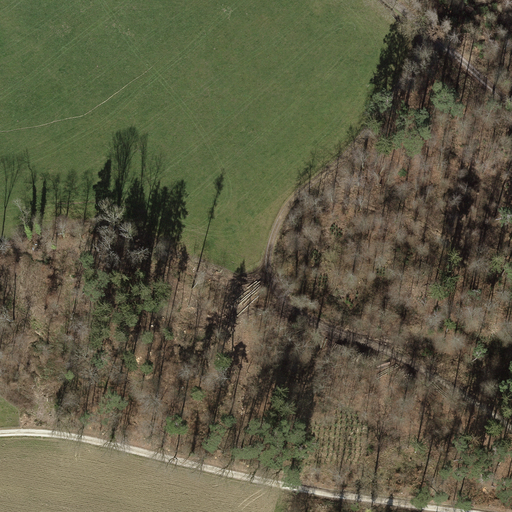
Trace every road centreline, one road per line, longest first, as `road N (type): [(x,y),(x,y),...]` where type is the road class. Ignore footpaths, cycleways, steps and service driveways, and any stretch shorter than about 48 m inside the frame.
road 1 (track): [(434,36),(343,153),(285,208),(270,243),(272,275),(300,313),(401,356),(511,426)]
road 2 (track): [(0,431),(29,427),(325,494),(452,511)]
road 3 (track): [(394,0),(511,103)]
